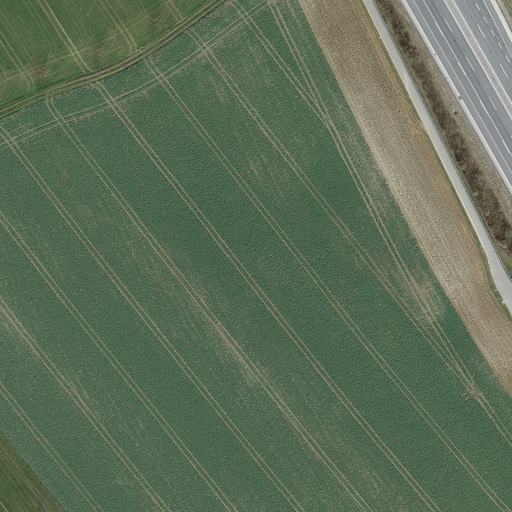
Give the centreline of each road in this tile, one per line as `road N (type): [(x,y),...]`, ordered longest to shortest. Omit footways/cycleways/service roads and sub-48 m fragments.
road 1 (track): [(0,113),(108,76),(220,0)]
road 2 (motorway): [(433,0),(511,137)]
